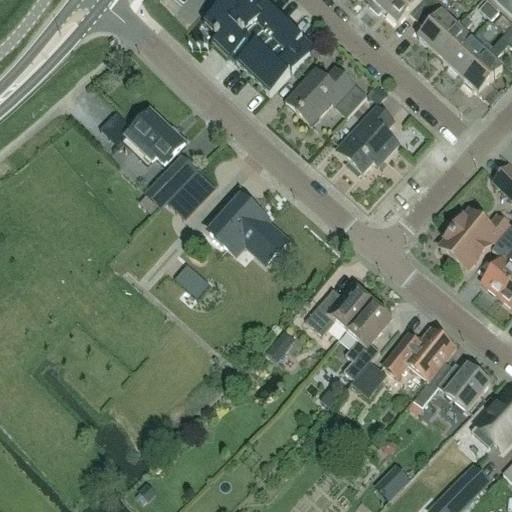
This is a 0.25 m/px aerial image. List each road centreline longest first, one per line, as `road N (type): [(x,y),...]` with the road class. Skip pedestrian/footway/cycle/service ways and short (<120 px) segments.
road 1 (unclassified): [(379,255),(135,36)]
road 2 (residential): [(477,151),(305,0)]
road 3 (unclassified): [(0,155),(135,36)]
road 4 (unclassified): [(511,364),(379,255)]
road 5 (residential): [(379,255),(477,151)]
road 6 (secondary): [(88,0),(0,97)]
